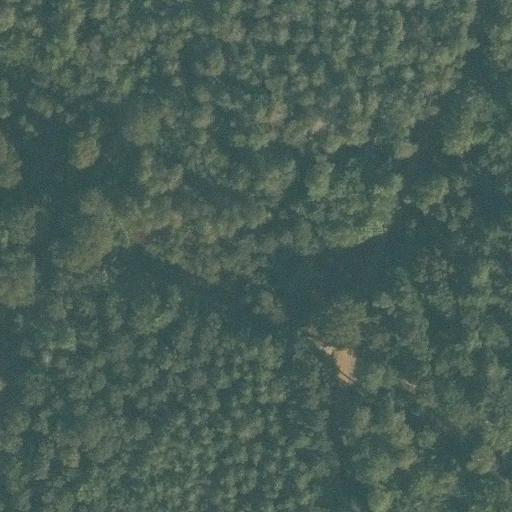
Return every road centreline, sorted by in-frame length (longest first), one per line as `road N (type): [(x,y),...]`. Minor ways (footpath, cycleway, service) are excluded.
road 1 (track): [(469,0),(337,323)]
road 2 (track): [(511,402),(337,323)]
road 3 (track): [(320,511),(337,323)]
